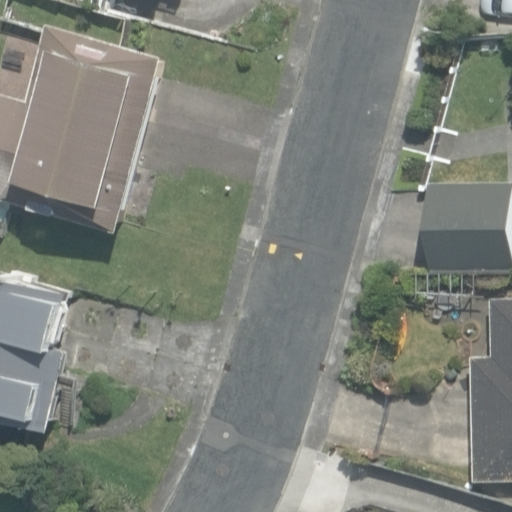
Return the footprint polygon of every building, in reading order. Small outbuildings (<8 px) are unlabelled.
[(106,11),(108,0),(79,0),(78,3),(106,11)] [(0,194),(128,230),(176,57),(55,23),(33,100),(0,90),(0,194)] [(436,270),(511,270),(511,183),(436,183),(436,270)] [(0,414),(58,430),(78,350),(67,347),(79,301),(0,280),(0,414)] [(479,355),(482,479),(511,478),(511,297),(498,298),(499,355),(479,355)]
